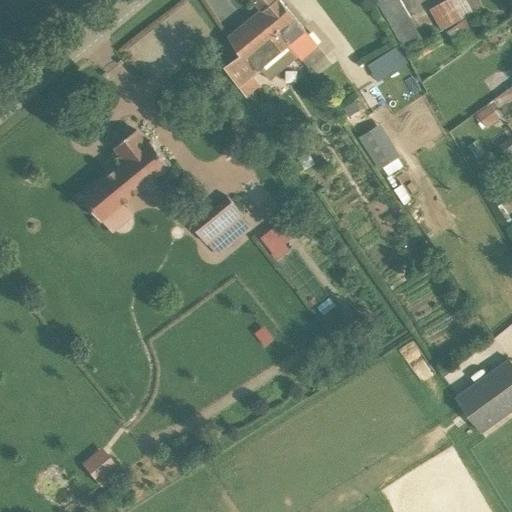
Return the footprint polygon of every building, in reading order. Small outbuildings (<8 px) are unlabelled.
[(269,22),(299,57),(302,62),(320,47),(306,31),(280,0),(253,0),(263,11),(253,19),(262,29),(269,22)] [(375,0),(405,51),(424,40),(400,0),(375,0)] [(442,31),(474,13),(466,0),(447,0),(430,10),(442,31)] [(468,17),(447,31),(462,54),(483,39),(468,17)] [(270,82),(299,57),(269,22),(262,29),(253,19),(230,38),(241,55),(225,66),(247,97),(261,85),(253,75),(260,69),(270,82)] [(406,51),(413,63),(444,45),(437,33),(406,51)] [(394,48),(383,55),(394,72),(405,65),(395,49),(394,48)] [(491,105),(478,115),(486,127),(500,118),(491,105)] [(401,156),(381,125),(360,138),(381,169),(401,156)] [(103,223),(172,168),(151,143),(148,145),(137,132),(116,150),(126,163),(83,199),(103,223)] [(511,151),(511,137),(498,146),(505,156),(511,151)] [(193,227),(208,246),(244,217),(229,198),(193,227)] [(244,217),(208,246),(217,257),(253,228),(244,217)] [(258,236),(275,259),(288,249),(271,226),(258,236)] [(455,398),(480,433),(511,410),(511,361),(510,359),(455,398)] [(111,478),(108,474),(117,467),(105,452),(95,460),(91,455),(81,464),(100,487),(111,478)]
